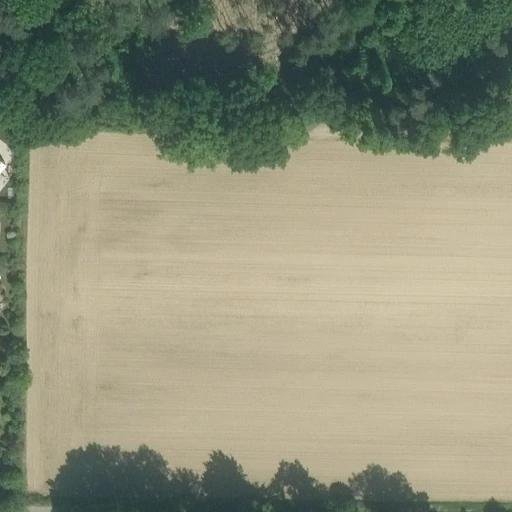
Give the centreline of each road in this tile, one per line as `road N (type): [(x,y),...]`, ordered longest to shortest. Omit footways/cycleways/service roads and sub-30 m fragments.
road 1 (track): [(0,111),(77,122),(511,138)]
road 2 (track): [(317,131),(379,0)]
